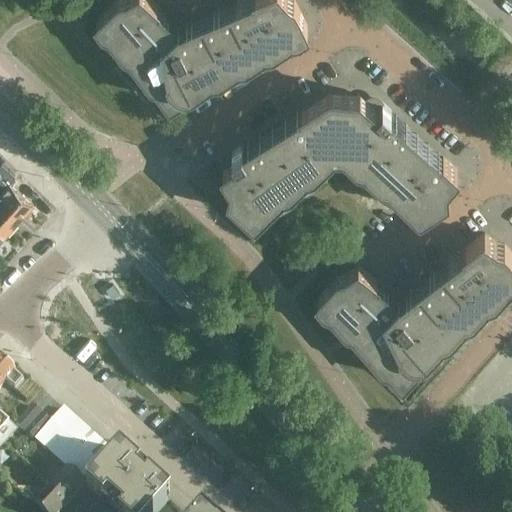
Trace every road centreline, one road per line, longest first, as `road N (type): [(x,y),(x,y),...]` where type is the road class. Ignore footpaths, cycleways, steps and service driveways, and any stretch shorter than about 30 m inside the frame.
road 1 (tertiary): [(347,490),(231,345),(111,219)]
road 2 (residential): [(224,511),(2,308)]
road 3 (residential): [(347,490),(511,319)]
road 4 (residential): [(510,176),(357,26)]
road 5 (residential): [(177,136),(357,26)]
road 6 (residential): [(376,260),(510,176)]
road 7 (tertiary): [(111,219),(0,111)]
road 8 (residential): [(111,219),(2,308)]
